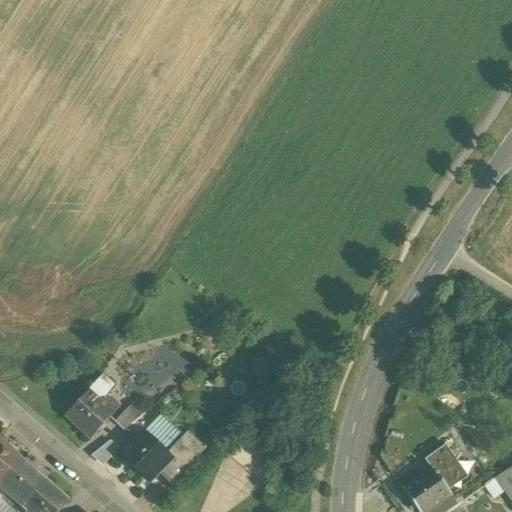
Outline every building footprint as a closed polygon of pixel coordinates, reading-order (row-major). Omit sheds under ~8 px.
[(102,379),(67,418),(92,441),(121,410),(107,398),(114,390),(102,379)] [(145,415),(136,405),(116,425),(123,432),(145,415)] [(166,455),(143,433),(120,456),(149,484),(160,473),(161,472),(157,468),(168,456),(166,455)] [(187,433),(166,455),(168,456),(157,468),(161,472),(160,473),(173,486),(205,450),(187,433)] [(0,483),(20,461),(0,443),(0,483)] [(441,484),(447,493),(468,479),(446,448),(426,461),(432,471),(441,484)] [(45,482),(20,461),(0,483),(0,487),(23,507),(45,482)] [(511,467),(495,480),(511,503),(511,467)] [(441,484),(432,471),(403,492),(416,511),(432,511),(452,499),(447,493),(441,484)] [(59,511),(68,502),(45,482),(23,507),(28,511),(27,511),(59,511)] [(451,511),(458,508),(452,499),(432,511),(451,511)]
